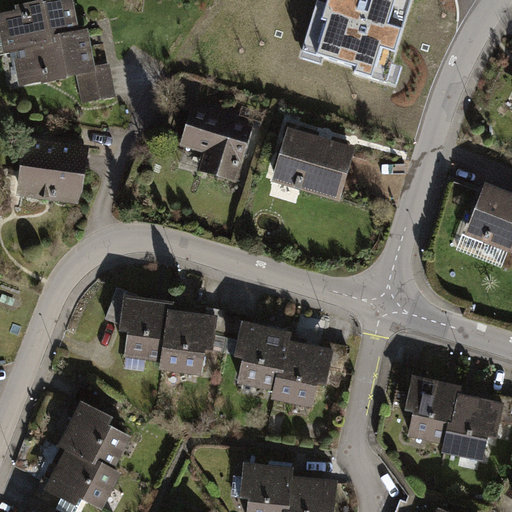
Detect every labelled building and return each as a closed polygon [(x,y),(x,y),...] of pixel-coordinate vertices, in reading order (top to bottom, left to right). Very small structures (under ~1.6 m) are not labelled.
[(328,0),(326,5),(317,3),(302,51),(357,68),(355,74),(386,84),(411,0),(328,0)] [(81,2),(1,18),(17,91),(77,79),(83,109),(123,101),(116,68),(96,72),(89,38),(87,31),(81,2)] [(190,111),(181,144),(204,151),(198,174),(238,185),(254,129),(190,111)] [(288,133),(273,182),(335,201),(350,153),(288,133)] [(37,145),(27,195),(85,207),(95,157),(37,145)] [(511,199),(484,188),(465,238),(511,256),(511,199)] [(169,305),(123,301),(118,362),(158,366),(157,376),(208,380),(213,322),(168,318),(169,305)] [(288,336),(244,328),(233,388),(275,395),(273,405),(312,412),(323,352),(286,345),(288,336)] [(460,389),(416,378),(401,438),(442,448),(439,459),(481,469),(495,411),(457,402),(460,389)] [(104,413),(111,399),(81,386),(75,400),(104,413)] [(137,437),(81,404),(56,448),(65,453),(45,489),(84,511),(108,511),(127,478),(117,473),(137,437)] [(294,470),(246,468),(243,511),(333,511),(335,487),(294,485),(294,470)] [(511,483),(502,497),(511,503),(511,483)]
